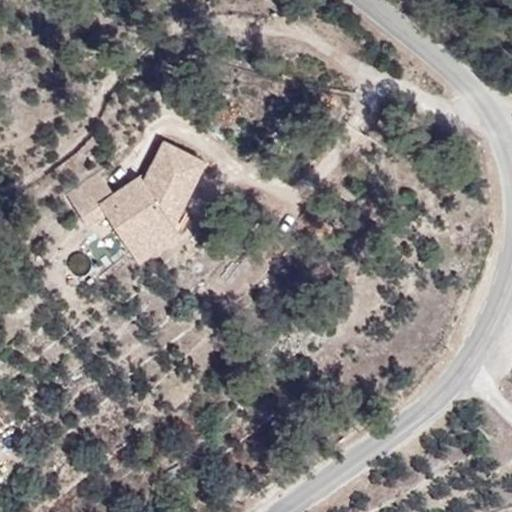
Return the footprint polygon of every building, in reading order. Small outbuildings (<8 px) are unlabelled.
[(167,142),(144,183),(125,198),(121,190),(113,194),(102,178),(68,199),(81,218),(100,205),(106,213),(114,224),(133,253),(148,242),(149,235),(169,221),(159,205),(161,200),(176,209),(202,162),(173,145),(167,142)] [(207,164),(202,162),(176,209),(161,200),(159,205),(169,221),(172,225),(207,164)] [(65,195),(68,199),(102,178),(98,173),(65,195)] [(125,198),(144,183),(141,178),(121,190),(125,198)] [(86,227),(106,213),(100,205),(81,218),(86,227)] [(148,242),(133,253),(138,261),(179,234),(172,225),(169,221),(149,235),(148,242)]
